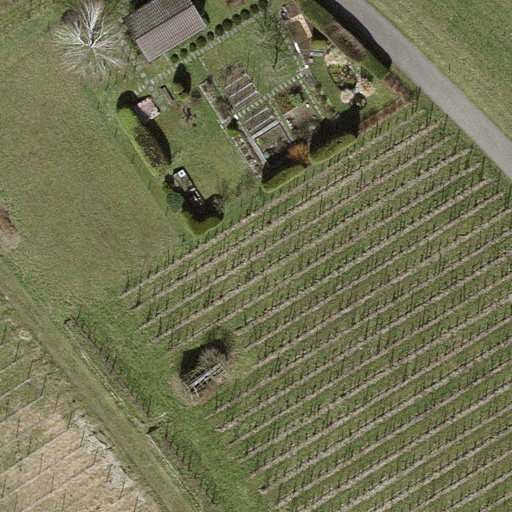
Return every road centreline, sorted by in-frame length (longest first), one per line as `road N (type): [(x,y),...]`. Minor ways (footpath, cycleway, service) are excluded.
road 1 (track): [(0,260),(181,511)]
road 2 (track): [(511,160),(343,0)]
